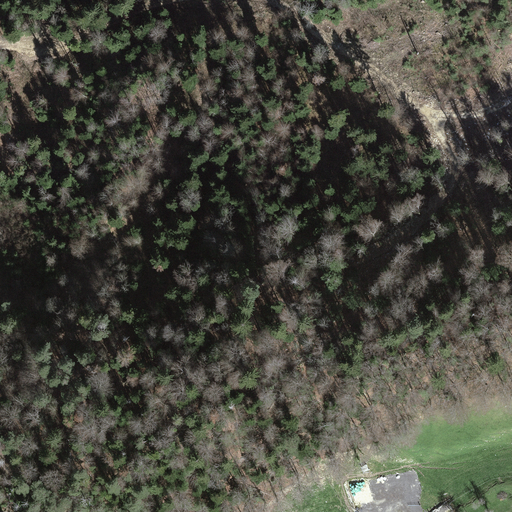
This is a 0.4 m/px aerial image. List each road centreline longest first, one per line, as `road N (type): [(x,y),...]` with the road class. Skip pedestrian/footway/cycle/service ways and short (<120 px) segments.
road 1 (track): [(270,0),(433,115),(454,156),(451,183),(406,231),(328,271)]
road 2 (track): [(21,44),(54,49),(164,0)]
